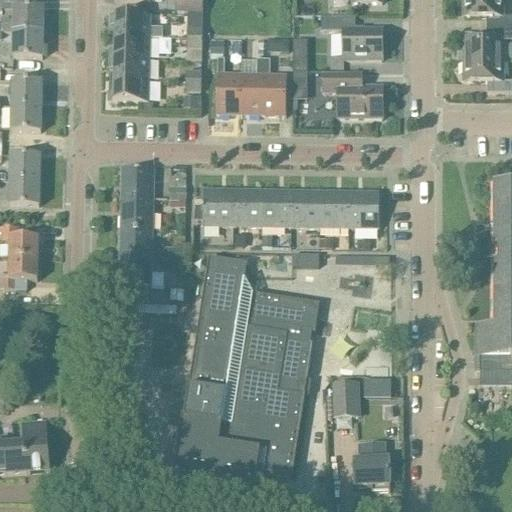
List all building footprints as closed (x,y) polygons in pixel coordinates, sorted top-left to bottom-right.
[(203,17),(203,0),(198,0),(175,0),(175,17),(203,17)] [(380,0),(350,0),(351,8),(381,8),(380,0)] [(487,21),(487,32),(511,31),(511,18),(504,19),(503,0),(462,0),(463,21),(487,21)] [(14,10),(13,23),(1,22),(1,29),(1,36),(2,36),(13,36),(43,37),(43,11),(14,10)] [(115,29),(115,43),(150,44),(150,43),(163,43),(163,30),(150,31),(151,20),(111,20),(111,29),(115,29)] [(381,64),(381,34),(355,34),(355,20),(314,20),(314,35),(344,35),(343,63),(381,64)] [(188,31),(187,44),(203,45),(203,31),(188,31)] [(511,31),(487,32),(487,42),(463,42),(463,64),(504,64),(504,44),(511,43),(511,31)] [(42,61),(43,37),(13,36),(12,60),(42,61)] [(115,43),(115,53),(110,53),(110,63),(150,64),(150,44),(115,43)] [(203,53),(203,45),(187,44),(187,53),(203,53)] [(115,72),(115,85),(150,86),(150,64),(110,63),(110,72),(115,72)] [(216,119),(240,120),(241,80),(223,80),(223,64),(217,64),(216,119)] [(511,84),(504,84),(504,64),(463,64),(463,86),(487,85),(487,97),(511,96),(511,84)] [(240,120),(262,120),(263,65),(258,65),(258,81),(241,80),(240,120)] [(263,65),(262,120),(286,121),(286,81),(269,80),(270,65),(263,65)] [(294,76),(304,76),(304,65),(294,65),(294,76)] [(186,74),(186,87),(201,87),(202,74),(186,74)] [(304,85),(304,76),(294,76),(294,85),(304,85)] [(381,92),(357,92),(357,80),(324,80),(324,97),(340,97),(339,122),(381,123),(381,92)] [(41,110),(42,85),(12,84),(11,109),(41,110)] [(150,86),(115,85),(114,97),(110,97),(110,107),(149,108),(150,86)] [(201,96),(201,87),(186,87),(185,96),(201,96)] [(41,135),(41,110),(11,109),(11,134),(41,135)] [(39,184),(40,159),(10,158),(10,183),(39,184)] [(123,171),(122,202),(154,203),(155,172),(123,171)] [(39,208),(39,184),(10,183),(9,208),(39,208)] [(511,185),(494,186),(494,250),(499,250),(499,263),(494,263),(495,326),(475,326),(475,360),(511,359),(511,185)] [(233,231),(234,194),(204,194),(204,209),(196,209),(195,224),(204,225),(204,231),(233,231)] [(262,194),(234,194),(233,231),(262,232),(262,194)] [(291,195),(262,194),(262,232),(291,232),(291,195)] [(320,195),(291,195),(291,232),(319,232),(320,195)] [(348,195),(320,195),(319,232),(348,233),(348,195)] [(378,196),(348,195),(348,233),(377,233),(378,196)] [(122,202),(121,232),(153,233),(154,203),(122,202)] [(0,231),(0,244),(9,245),(9,262),(38,262),(39,241),(16,241),(17,231),(0,231)] [(121,232),(120,263),(152,264),(153,233),(121,232)] [(292,271),(311,271),(319,271),(319,259),(292,258),(292,259),(292,271)] [(38,283),(38,262),(9,262),(8,279),(0,278),(0,292),(16,293),(16,283),(38,283)] [(245,284),(247,268),(209,262),(174,485),(189,487),(189,485),(248,495),(248,497),(253,498),(257,475),(292,481),(305,399),(303,399),(305,384),(307,384),(313,348),(310,348),(312,335),(315,336),(319,308),(253,298),(245,284)] [(152,264),(120,263),(120,294),(151,295),(152,264)] [(365,382),(365,403),(390,403),(390,383),(365,382)] [(0,477),(50,474),(47,425),(22,426),(23,446),(0,447),(0,477)] [(389,462),(387,463),(386,446),(357,448),(358,464),(353,464),(355,490),(372,489),(372,496),(390,495),(389,462)]
